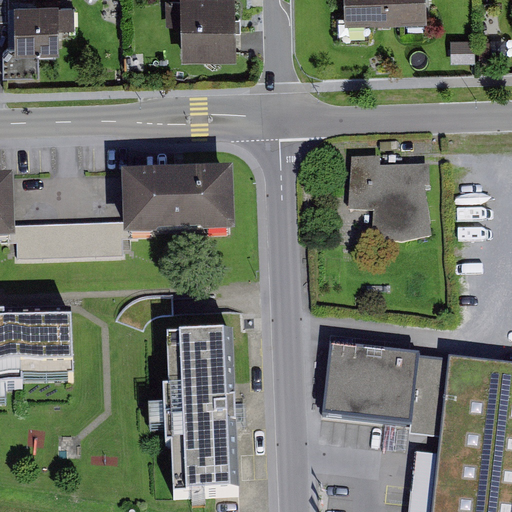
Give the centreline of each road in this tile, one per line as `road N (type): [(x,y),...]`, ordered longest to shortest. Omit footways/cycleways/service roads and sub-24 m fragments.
road 1 (residential): [(279,116),(296,511)]
road 2 (residential): [(279,116),(0,122)]
road 3 (residential): [(511,116),(279,116)]
